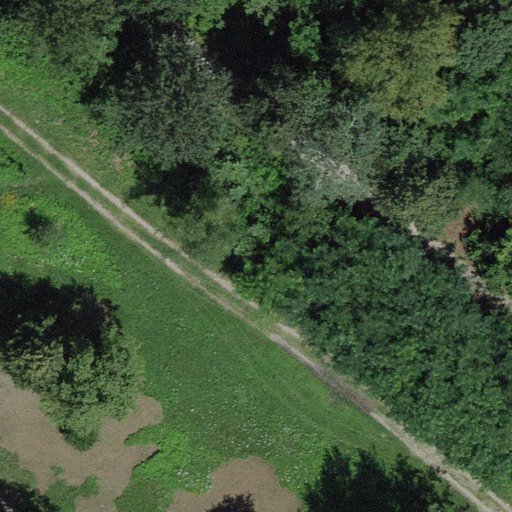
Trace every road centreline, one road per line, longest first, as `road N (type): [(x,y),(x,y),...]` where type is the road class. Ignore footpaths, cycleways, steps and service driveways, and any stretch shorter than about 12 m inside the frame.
road 1 (track): [(0,114),(162,248),(351,385),(501,511)]
road 2 (track): [(511,317),(110,0)]
